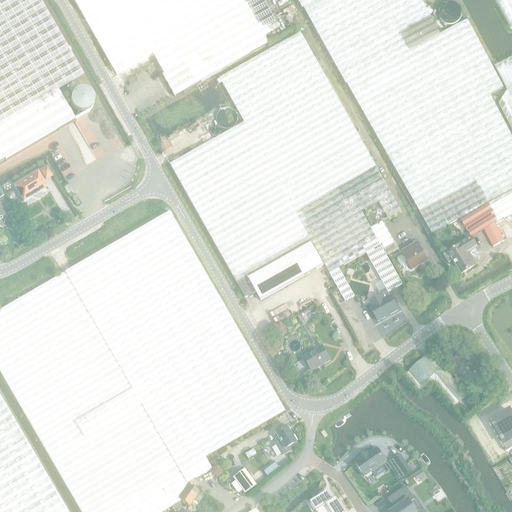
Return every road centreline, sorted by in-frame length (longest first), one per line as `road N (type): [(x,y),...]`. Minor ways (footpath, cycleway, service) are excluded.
road 1 (unclassified): [(310,407),(287,396),(163,179)]
road 2 (unclassified): [(163,179),(63,0)]
road 3 (unclassified): [(0,270),(163,179)]
road 4 (unclassified): [(462,309),(334,403),(310,407)]
